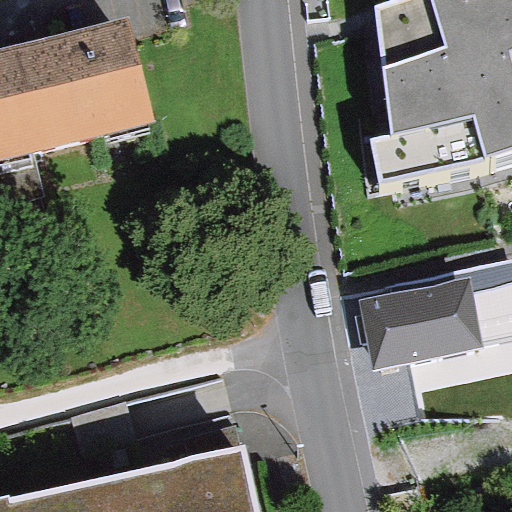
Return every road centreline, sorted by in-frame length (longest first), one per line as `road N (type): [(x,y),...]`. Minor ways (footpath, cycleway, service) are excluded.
road 1 (residential): [(268,0),(343,511)]
road 2 (track): [(314,342),(0,419)]
